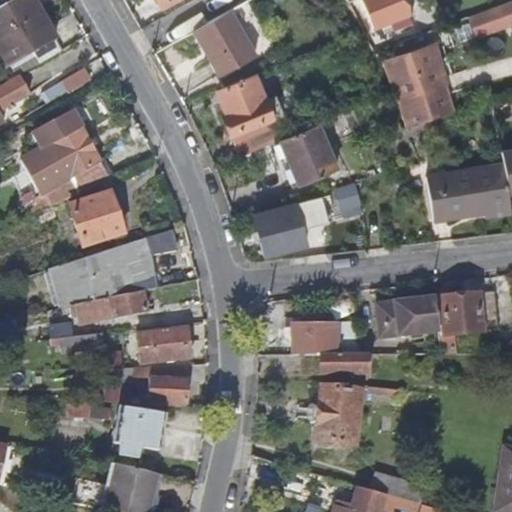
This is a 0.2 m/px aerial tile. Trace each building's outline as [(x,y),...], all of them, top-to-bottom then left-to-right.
[(0,51),(9,67),(37,51),(55,40),(30,0),(11,0),(6,3),(0,6),(0,51)] [(155,0),(161,9),(175,0),(155,0)] [(362,0),(374,28),(389,22),(408,14),(401,0),(362,0)] [(511,25),(511,0),(465,18),(473,40),(511,25)] [(254,54),(230,10),(193,31),(217,75),(254,54)] [(412,24),(408,14),(389,22),(393,32),(412,24)] [(37,51),(43,62),(61,52),(55,40),(37,51)] [(63,78),(69,90),(91,77),(85,66),(63,78)] [(273,120),(253,73),(217,91),(226,115),(222,117),(230,138),(273,120)] [(407,126),(444,115),(435,90),(419,94),(415,77),(393,83),(407,126)] [(0,112),(29,95),(19,78),(0,89),(0,122),(2,121),(0,118),(0,112)] [(336,170),(316,124),(279,140),(298,186),(336,170)] [(78,193),(110,179),(80,127),(20,161),(39,196),(70,179),(78,193)] [(511,151),(499,154),(502,169),(507,196),(511,194),(511,151)] [(507,196),(502,169),(427,179),(432,221),(510,210),(507,196)] [(109,192),(68,206),(81,246),(121,233),(109,192)] [(295,204),(252,216),(262,256),(304,246),(295,204)] [(140,291),(146,289),(134,242),(74,262),(85,301),(140,291)] [(143,310),(140,291),(85,301),(72,304),(75,323),(143,310)] [(439,299),(442,336),(495,330),(492,292),(439,299)] [(438,331),(434,299),(376,306),(379,338),(438,331)] [(290,324),(291,356),(319,355),(337,355),(335,323),(290,324)] [(183,328),(136,334),(139,364),(187,359),(183,328)] [(102,350),(100,334),(49,340),(49,348),(59,347),(60,354),(102,350)] [(410,355),(440,354),(438,337),(409,339),(410,355)] [(366,355),(359,355),(337,355),(319,355),(319,374),(366,374),(366,355)] [(186,380),(187,366),(149,367),(148,377),(186,380)] [(132,380),(133,367),(101,368),(101,379),(132,380)] [(148,406),(184,408),(186,380),(148,377),(146,397),(148,397),(148,406)] [(314,442),(353,447),(360,392),(320,388),(314,442)] [(87,417),(88,401),(67,400),(67,416),(87,417)] [(162,415),(117,408),(111,443),(118,444),(116,455),(135,459),(138,447),(156,451),(162,415)] [(511,511),(511,448),(501,447),(491,511),(511,511)] [(103,511),(106,511),(144,511),(154,473),(113,464),(103,511)] [(383,497),(420,508),(422,489),(376,476),(370,493),(383,497)] [(370,493),(356,489),(350,511),(349,511),(378,511),(383,497),(370,493)]
